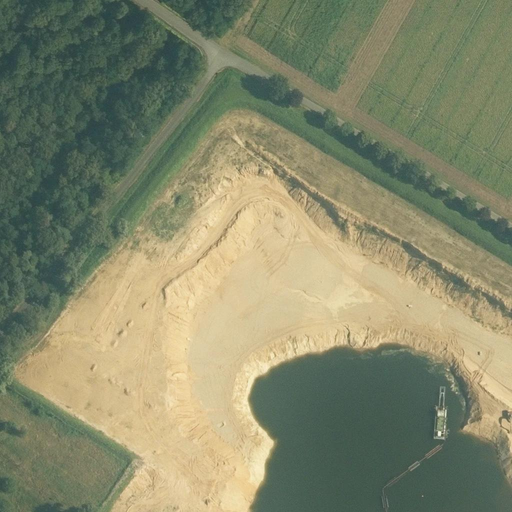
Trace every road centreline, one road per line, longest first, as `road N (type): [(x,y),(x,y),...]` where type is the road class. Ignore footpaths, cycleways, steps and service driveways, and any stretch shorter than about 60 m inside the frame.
road 1 (unclassified): [(0,332),(23,313),(223,54)]
road 2 (unclassified): [(511,228),(223,54)]
